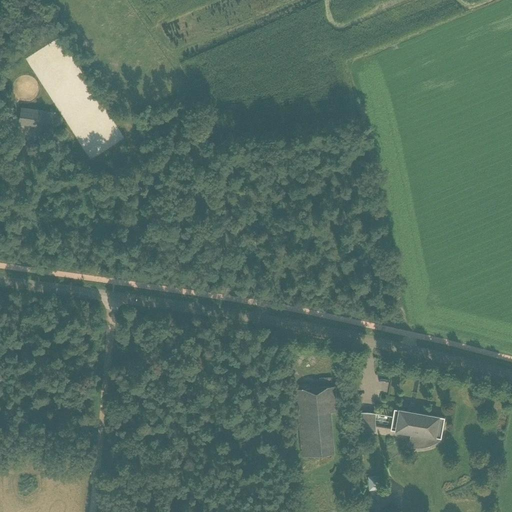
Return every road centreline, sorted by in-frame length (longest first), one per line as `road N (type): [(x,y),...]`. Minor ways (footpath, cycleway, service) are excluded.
road 1 (tertiary): [(511,375),(260,317),(0,283)]
road 2 (track): [(112,297),(92,511)]
